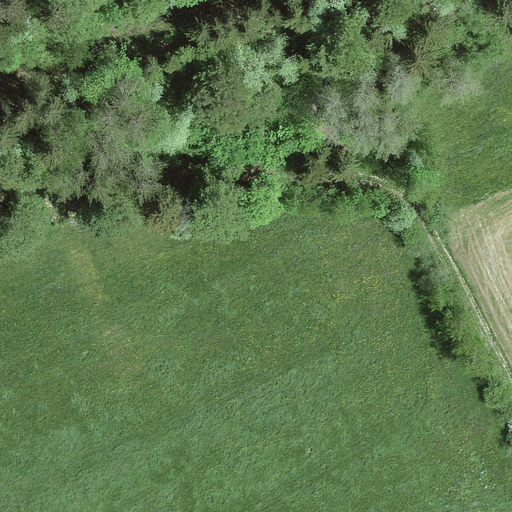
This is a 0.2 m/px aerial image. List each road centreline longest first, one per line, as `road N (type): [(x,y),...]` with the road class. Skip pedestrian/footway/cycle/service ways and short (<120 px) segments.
road 1 (track): [(229,175),(405,189),(511,388)]
road 2 (track): [(229,175),(0,178)]
